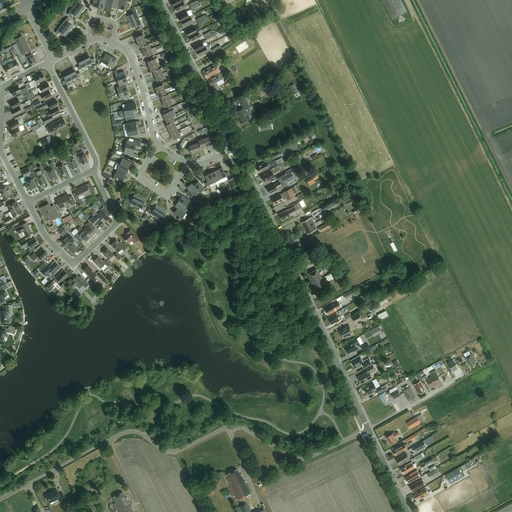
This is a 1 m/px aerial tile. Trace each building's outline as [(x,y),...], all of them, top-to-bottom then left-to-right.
[(81,0),(78,0),(74,6),(81,13),(85,8),(80,3),(82,1),(81,0)] [(129,0),(126,0),(119,0),(117,8),(124,9),(125,3),(128,4),(129,0)] [(407,12),(401,0),(383,0),(393,19),(407,12)] [(185,7),(183,1),(182,1),(181,1),(182,2),(174,6),(177,11),(185,7)] [(74,6),(67,14),(70,16),(72,13),(77,18),(81,13),(74,6)] [(133,13),(127,16),(130,22),(139,18),(135,9),(132,10),(133,13)] [(181,22),(182,21),(189,17),(189,16),(186,11),(177,15),(181,22)] [(193,22),(190,16),(189,16),(189,17),(182,21),(184,26),(193,22)] [(68,17),(61,25),(69,31),(73,26),(68,22),(70,19),(68,17)] [(139,18),(130,22),(132,28),(138,25),(140,28),(143,27),(139,18)] [(61,25),(55,32),(58,34),(60,32),(65,36),(69,31),(61,25)] [(197,32),(197,31),(194,26),(185,31),(188,36),(189,36),(197,32)] [(192,41),(200,37),(197,31),(197,32),(189,36),(192,41)] [(143,34),(135,37),(137,42),(145,39),(143,34)] [(24,39),(22,36),(15,40),(22,55),(30,51),(24,39)] [(145,39),(137,42),(139,47),(141,47),(147,44),(145,39)] [(205,46),(207,45),(205,40),(202,42),(202,41),(193,46),(196,51),(197,51),(204,47),(204,46),(205,46)] [(147,44),(141,47),(143,52),(151,49),(148,43),(147,44)] [(211,50),(213,52),(222,47),(220,44),(211,50)] [(208,52),(205,46),(204,46),(204,47),(197,51),(199,56),(208,52)] [(151,49),(143,52),(145,57),(153,54),(151,49)] [(224,51),(215,57),(217,59),(226,54),(224,51)] [(88,53),(82,56),(87,65),(96,61),(94,58),(91,59),(88,53)] [(107,65),(112,56),(106,53),(103,59),(100,57),(98,60),(107,65)] [(31,54),(26,57),(30,65),(35,62),(31,54)] [(82,56),(77,59),(80,65),(77,67),(78,70),(87,65),(82,56)] [(113,68),(116,62),(117,59),(112,56),(107,65),(113,68)] [(155,58),(147,61),(149,67),(157,64),(155,58)] [(10,63),(14,71),(20,68),(16,60),(10,63)] [(8,74),(14,71),(10,63),(4,66),(8,74)] [(157,64),(149,67),(151,72),(153,71),(159,69),(157,64)] [(207,79),(220,71),(216,64),(203,71),(207,79)] [(74,68),(68,71),(72,79),(81,75),(80,72),(77,74),(74,68)] [(159,69),(153,71),(155,76),(162,73),(160,68),(159,69)] [(117,80),(126,77),(124,71),(118,73),(117,70),(114,71),(117,80)] [(211,85),(221,80),(220,80),(228,76),(225,70),(208,80),(211,85)] [(68,71),(62,74),(65,80),(62,81),(64,84),(72,79),(68,71)] [(39,84),(38,82),(45,79),(42,73),(34,77),(35,79),(30,82),(29,83),(29,82),(25,84),(28,89),(31,87),(31,88),(35,86),(39,84)] [(162,73),(155,76),(157,81),(164,78),(162,73)] [(117,80),(119,86),(125,84),(126,84),(128,83),(126,77),(117,80)] [(42,92),(50,88),(47,82),(39,86),(42,92)] [(119,86),(116,87),(118,93),(128,90),(126,84),(125,84),(119,86)] [(162,84),(155,87),(157,92),(164,89),(162,84)] [(294,84),(289,86),(293,95),(298,92),(294,84)] [(26,87),(20,90),(18,85),(10,90),(13,95),(19,92),(21,94),(27,91),(28,91),(26,87)] [(269,86),(264,88),(269,96),(273,94),(272,93),(269,86)] [(164,89),(157,92),(159,98),(161,97),(166,95),(166,94),(164,89)] [(44,100),(52,96),(49,90),(41,94),(44,100)] [(128,90),(118,93),(120,99),(130,96),(128,90)] [(166,95),(161,97),(163,102),(170,99),(168,94),(166,94),(166,95)] [(249,111),(250,107),(244,97),(239,100),(243,108),(237,111),(243,122),(252,117),(249,111)] [(13,108),(21,104),(18,98),(10,103),(13,108)] [(51,109),(59,105),(56,99),(48,103),(51,109)] [(170,99),(163,102),(165,107),(172,104),(170,99)] [(133,109),(136,108),(135,102),(125,104),(126,110),(133,109)] [(14,116),(22,112),(19,106),(11,110),(14,116)] [(52,116),(60,112),(57,106),(49,110),(50,112),(47,114),(47,116),(47,117),(42,119),(44,123),(53,118),(52,116)] [(134,115),(133,109),(126,110),(123,110),(125,120),(134,118),(133,115),(134,115)] [(170,111),(163,114),(165,119),(172,115),(170,111)] [(17,120),(21,118),(20,115),(14,118),(16,120),(9,124),(12,129),(20,125),(17,120)] [(165,119),(168,124),(173,121),(175,120),(172,115),(165,119)] [(57,127),(66,123),(63,118),(49,125),(52,132),(58,129),(57,127)] [(140,121),(126,123),(127,130),(137,128),(136,124),(140,123),(140,121)] [(168,124),(166,125),(168,130),(175,126),(173,121),(168,124)] [(175,126),(168,130),(171,134),(178,131),(175,126)] [(27,127),(20,130),(19,127),(11,131),(14,137),(17,135),(18,137),(29,132),(27,127)] [(137,128),(127,130),(128,136),(138,134),(137,128)] [(178,131),(171,134),(173,139),(181,136),(178,131)] [(208,136),(203,138),(206,146),(211,144),(208,136)] [(41,140),(43,146),(49,143),(46,137),(41,140)] [(203,138),(198,140),(199,142),(201,148),(206,146),(203,138)] [(133,142),(127,140),(125,147),(135,149),(136,146),(140,147),(141,141),(134,139),(133,142)] [(183,148),(188,142),(184,139),(179,145),(183,148)] [(296,141),(289,144),(293,151),(299,147),(296,141)] [(199,142),(194,144),(197,152),(202,150),(201,148),(199,142)] [(194,144),(189,146),(191,154),(197,152),(194,144)] [(134,153),(135,149),(125,147),(123,153),(137,156),(138,154),(134,153)] [(82,164),(88,161),(84,153),(83,150),(77,153),(79,156),(78,156),(82,164)] [(280,150),(270,156),(272,159),(282,153),(280,150)] [(72,169),(78,166),(74,158),(68,161),(72,169)] [(134,166),(135,164),(122,158),(120,164),(129,168),(130,164),(134,166)] [(277,165),(275,161),(275,160),(267,164),(266,162),(263,163),(262,163),(261,164),(256,167),(258,169),(257,170),(258,172),(259,172),(272,166),(273,167),(277,165)] [(51,180),(57,177),(54,170),(56,169),(52,161),(49,163),(52,169),(47,172),(51,180)] [(62,174),(67,172),(63,163),(58,166),(62,174)] [(126,174),(129,168),(120,164),(117,170),(126,174)] [(33,170),(40,185),(47,182),(43,173),(45,172),(41,165),(37,167),(38,168),(33,170)] [(271,171),(261,176),(264,182),(268,180),(268,181),(275,177),(273,175),(280,171),(277,166),(270,169),(271,171)] [(224,177),(229,174),(228,172),(225,173),(222,167),(216,170),(222,181),(225,180),(224,177)] [(123,180),(126,174),(117,170),(113,178),(116,180),(117,177),(123,180)] [(216,184),(222,181),(216,170),(211,173),(216,184)] [(210,187),(216,184),(211,173),(205,176),(208,182),(205,183),(210,193),(212,192),(210,187)] [(282,178),(285,182),(294,178),(292,173),(282,178)] [(314,181),(312,177),(306,180),(309,186),(315,182),(314,181)] [(237,184),(234,178),(228,181),(231,187),(237,184)] [(279,182),(267,188),(270,194),(274,191),(275,192),(277,191),(277,190),(278,190),(277,188),(281,186),(283,188),(288,186),(286,184),(285,185),(282,178),(278,180),(279,182)] [(30,190),(36,187),(32,179),(26,182),(30,190)] [(200,193),(205,189),(198,181),(194,185),(198,190),(198,191),(200,193)] [(2,195),(10,191),(7,185),(4,186),(2,183),(0,184),(0,191),(2,195)] [(194,185),(192,183),(187,187),(189,190),(186,192),(190,197),(193,199),(196,203),(198,201),(195,197),(200,193),(198,191),(198,190),(194,185)] [(80,187),(85,196),(89,194),(90,196),(96,193),(92,185),(88,187),(86,184),(80,187)] [(81,198),(85,196),(80,187),(75,190),(76,193),(73,194),(78,202),(82,200),(81,198)] [(272,199),(275,204),(286,198),(287,200),(295,195),(291,188),(283,192),(283,193),(280,194),(280,195),(272,199)] [(5,201),(13,197),(10,191),(2,195),(5,201)] [(187,206),(190,201),(178,193),(177,195),(181,197),(178,201),(187,206)] [(71,206),(76,203),(72,195),(69,197),(68,194),(62,197),(67,206),(70,204),(71,206)] [(128,199),(127,202),(136,206),(140,197),(134,194),(131,200),(128,199)] [(63,208),(67,206),(62,197),(56,200),(58,203),(55,204),(59,212),(64,210),(63,208)] [(140,197),(136,206),(145,210),(146,207),(143,206),(146,200),(140,197)] [(322,209),(323,210),(325,214),(327,212),(328,214),(341,206),(337,200),(322,209)] [(11,211),(18,207),(15,201),(8,205),(11,211)] [(183,211),(187,206),(178,201),(175,206),(177,208),(177,207),(183,211)] [(282,220),(292,215),(297,212),(296,210),(302,207),(299,202),(293,205),(294,207),(287,210),(279,214),(282,220)] [(52,220),(59,216),(54,205),(50,207),(49,203),(40,208),(45,216),(49,214),(52,220)] [(150,209),(148,212),(156,217),(161,209),(156,205),(152,211),(150,209)] [(98,214),(105,222),(110,217),(108,215),(110,213),(103,206),(100,210),(101,211),(98,214)] [(14,217),(22,213),(18,207),(11,211),(14,217)] [(186,213),(183,211),(177,207),(177,208),(174,213),(179,216),(178,219),(180,221),(186,213)] [(161,209),(156,217),(164,222),(163,223),(166,225),(168,221),(163,218),(167,212),(161,209)] [(100,226),(105,222),(98,214),(95,217),(93,216),(89,219),(96,226),(98,224),(100,226)] [(304,228),(314,223),(311,217),(301,222),(304,228)] [(93,230),(95,228),(89,221),(85,225),(86,226),(83,229),(90,237),(95,232),(93,230)] [(319,228),(321,232),(333,225),(331,221),(319,228)] [(31,232),(26,222),(16,228),(19,234),(23,231),(25,235),(31,232)] [(307,234),(317,229),(314,223),(304,228),(307,234)] [(63,236),(68,232),(62,226),(57,231),(63,236)] [(90,237),(83,229),(80,226),(77,230),(78,231),(74,235),(80,242),(83,239),(86,241),(90,237)] [(135,242),(139,239),(130,229),(126,234),(123,237),(128,242),(132,238),(135,242)] [(68,233),(60,241),(67,248),(68,248),(72,252),(77,248),(73,243),(75,240),(68,233)] [(23,247),(28,244),(30,248),(29,249),(30,252),(35,249),(34,247),(38,244),(35,238),(27,242),(25,239),(20,243),(23,247)] [(123,251),(128,247),(123,242),(121,244),(116,240),(111,245),(118,252),(121,248),(123,251)] [(109,259),(113,255),(107,248),(102,253),(109,259)] [(41,260),(48,254),(43,249),(37,255),(34,252),(30,257),(34,261),(38,256),(41,260)] [(107,266),(109,263),(105,259),(103,261),(98,256),(93,261),(100,268),(105,264),(107,266)] [(55,262),(55,261),(53,261),(51,263),(52,264),(52,265),(50,267),(45,262),(38,268),(41,271),(41,273),(44,275),(45,276),(50,271),(52,273),(60,266),(55,262)] [(97,279),(93,276),(96,274),(88,265),(83,270),(89,275),(88,276),(90,279),(94,282),(97,279)] [(326,288),(320,275),(317,269),(307,274),(316,292),(326,288)] [(64,279),(67,275),(68,275),(64,270),(54,280),(56,282),(61,287),(67,282),(64,279)] [(100,273),(97,275),(104,282),(106,279),(100,273)] [(79,278),(77,276),(72,280),(73,281),(70,283),(74,287),(76,284),(79,288),(83,284),(85,287),(89,284),(81,276),(79,278)] [(48,289),(54,283),(50,279),(44,285),(48,289)] [(388,302),(386,298),(373,306),(375,310),(388,302)] [(328,315),(332,312),(336,310),(341,307),(339,302),(333,305),(333,304),(329,306),(329,307),(325,309),(328,315)] [(0,322),(9,321),(12,321),(12,314),(11,305),(3,305),(4,310),(0,310),(1,316),(0,316),(0,322)] [(339,315),(343,312),(342,309),(336,313),(329,317),(332,324),(341,319),(339,315)] [(387,310),(378,314),(381,319),(389,315),(387,310)] [(355,323),(362,319),(359,314),(352,318),(355,323)] [(349,337),(354,335),(349,325),(342,328),(343,329),(339,331),(343,338),(349,336),(349,337)] [(4,330),(0,328),(0,339),(6,342),(7,338),(4,337),(6,331),(10,333),(11,330),(6,327),(4,330)] [(354,351),(358,349),(357,347),(361,345),(357,338),(350,342),(351,343),(344,347),(348,354),(354,351)] [(474,362),(476,362),(471,354),(465,357),(469,366),(470,365),(471,366),(475,364),(474,362)] [(351,361),(355,368),(362,364),(364,368),(372,364),(369,358),(363,361),(360,356),(351,361)] [(456,365),(453,360),(447,363),(449,368),(456,365)] [(367,371),(358,376),(362,384),(373,378),(370,373),(376,370),(372,364),(365,368),(367,371)] [(432,377),(436,385),(442,382),(437,374),(438,374),(436,370),(433,371),(434,373),(430,375),(432,377)] [(426,375),(424,377),(426,380),(431,388),(436,385),(432,377),(428,379),(426,375)] [(420,381),(413,385),(418,393),(419,392),(420,394),(424,392),(424,391),(425,390),(420,381)] [(377,388),(374,383),(364,388),(368,396),(376,391),(378,394),(385,391),(388,389),(386,385),(383,387),(381,387),(380,386),(377,388)] [(394,399),(401,395),(396,387),(389,391),(394,399)] [(408,400),(414,397),(413,396),(415,396),(410,387),(403,391),(408,400)] [(410,429),(421,423),(420,423),(424,421),(423,419),(424,418),(422,415),(421,415),(420,415),(406,423),(410,429)] [(386,437),(391,445),(397,441),(395,438),(400,435),(398,432),(395,433),(394,432),(392,433),(392,434),(386,437)] [(424,441),(412,448),(415,452),(423,448),(422,447),(426,445),(424,441)] [(395,449),(393,451),(396,456),(408,449),(405,444),(400,447),(399,446),(395,448),(395,449)] [(407,461),(407,462),(410,460),(406,453),(396,459),(400,465),(407,461)] [(425,463),(421,466),(423,469),(427,466),(434,462),(433,459),(425,463)] [(401,469),(404,474),(417,467),(415,463),(413,464),(412,462),(405,466),(401,469)] [(464,477),(459,468),(446,475),(451,484),(464,477)] [(237,499),(250,493),(246,483),(245,484),(243,479),(241,474),(240,475),(237,469),(225,474),(231,486),(229,487),(233,497),(236,496),(237,499)] [(419,473),(417,470),(410,474),(410,475),(406,478),(409,483),(420,476),(421,477),(424,475),(421,472),(419,473)] [(414,484),(410,486),(413,492),(425,485),(422,480),(418,482),(418,481),(414,484)] [(414,495),(417,499),(418,499),(419,499),(422,498),(429,494),(425,487),(415,493),(415,495),(414,495)] [(59,501),(65,498),(62,492),(59,494),(56,489),(52,491),(52,492),(45,495),(49,503),(58,498),(59,501)] [(114,503),(118,511),(134,511),(131,504),(130,504),(129,502),(126,497),(125,498),(122,492),(113,497),(115,503),(114,503)]
